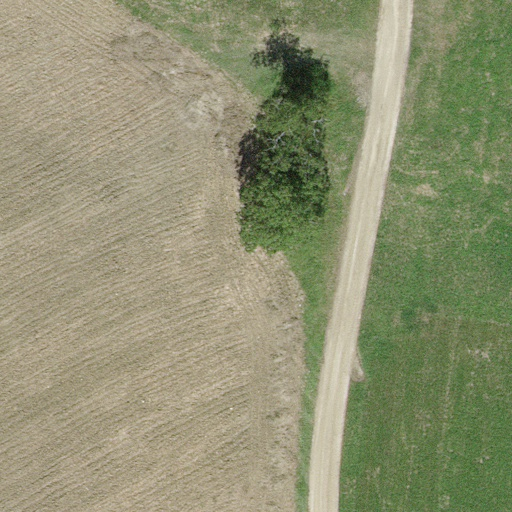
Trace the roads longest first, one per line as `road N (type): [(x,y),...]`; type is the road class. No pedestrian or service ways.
road 1 (track): [(320,511),(341,312),(366,213)]
road 2 (track): [(157,0),(383,109)]
road 3 (track): [(394,0),(366,213)]
